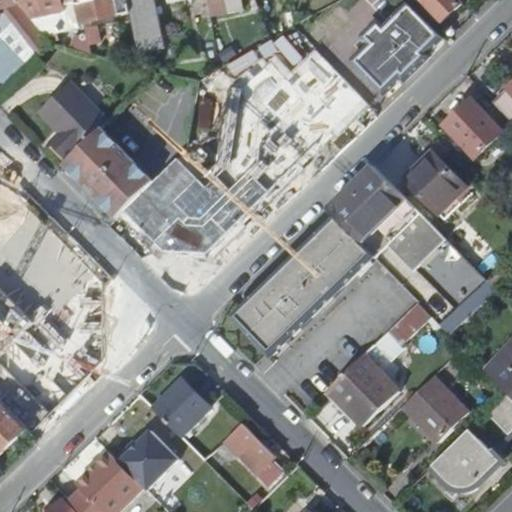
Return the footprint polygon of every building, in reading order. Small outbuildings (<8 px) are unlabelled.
[(0,0),(0,85),(6,91),(23,75),(0,24),(0,20),(2,18),(37,61),(54,44),(49,38),(46,34),(18,0),(0,0)] [(68,5),(67,0),(18,0),(46,34),(82,26),(80,21),(71,4),(68,5)] [(67,0),(68,5),(71,4),(80,21),(85,19),(91,45),(99,41),(94,22),(133,13),(130,0),(67,0)] [(130,0),(133,13),(141,56),(161,51),(150,0),(169,0),(167,1),(169,7),(192,1),(192,0),(130,0)] [(228,0),(232,13),(248,8),(245,0),(228,0)] [(461,0),(423,0),(427,4),(423,7),(430,14),(434,11),(445,23),(464,4),(461,1),(461,0)] [(365,39),(373,47),(357,64),(388,96),(405,79),(407,82),(412,77),(432,57),(430,55),(444,41),(411,4),(387,27),(383,22),(365,39)] [(49,38),(54,44),(63,47),(66,38),(57,35),(49,38)] [(66,38),(63,47),(94,55),(91,45),(66,38)] [(312,64),(270,103),(303,136),(343,95),(312,64)] [(233,83),(220,69),(220,70),(198,82),(195,104),(207,106),(233,83)] [(40,111),(61,133),(50,144),(67,163),(76,153),(102,128),(110,121),(71,82),(40,111)] [(511,92),(496,108),(511,124),(511,92)] [(472,100),(443,129),(473,159),(501,130),(472,100)] [(102,128),(76,153),(67,163),(64,165),(92,194),(117,220),(155,184),(133,161),(102,128)] [(262,131),(230,158),(240,169),(271,142),(262,131)] [(273,143),(224,190),(248,215),(294,171),(283,160),(286,157),(273,143)] [(435,154),(406,181),(441,217),(468,189),(435,154)] [(338,221),(377,261),(390,248),(414,274),(447,241),(376,168),(355,188),(330,213),(338,221)] [(206,191),(170,226),(193,252),(216,229),(219,234),(234,219),(206,191)] [(321,237),(249,308),(234,323),(273,362),(377,261),(338,221),(321,237)] [(278,263),(240,300),(249,308),(321,237),(313,229),(278,263)] [(0,296),(5,302),(33,274),(0,240),(0,296)] [(58,266),(20,303),(39,322),(53,308),(62,317),(86,294),(58,266)] [(488,283),(466,304),(474,313),(496,291),(488,283)] [(79,336),(84,340),(77,347),(93,363),(133,323),(104,294),(70,327),(79,336)] [(418,303),(386,334),(400,348),(431,317),(418,303)] [(511,344),(485,372),(507,395),(511,399),(511,344)] [(453,360),(466,375),(477,364),(463,350),(453,360)] [(364,357),(328,392),(365,429),(399,395),(364,357)] [(402,409),(437,444),(468,413),(434,378),(402,409)] [(185,382),(155,412),(182,439),(212,410),(185,382)] [(511,399),(507,395),(488,414),(509,435),(511,431),(511,399)] [(0,455),(26,432),(19,424),(3,408),(0,410),(0,455)] [(230,444),(261,477),(280,460),(267,446),(248,426),(230,444)] [(449,486),(476,486),(499,463),(469,432),(432,468),(449,486)] [(136,443),(117,462),(145,490),(149,494),(181,462),(153,434),(140,447),(136,443)] [(83,492),(70,504),(78,511),(123,511),(145,490),(117,462),(110,455),(77,487),(83,492)]
